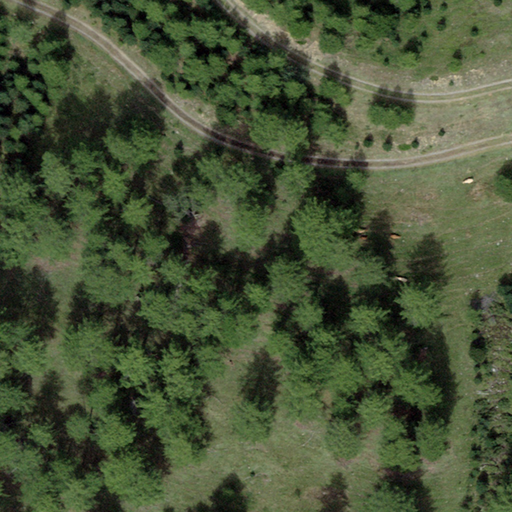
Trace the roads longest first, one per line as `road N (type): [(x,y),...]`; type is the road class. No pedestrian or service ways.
road 1 (track): [(511,140),(397,165),(299,153),(202,128),(97,36),(14,0)]
road 2 (track): [(228,0),(327,66),(429,100),(511,87)]
